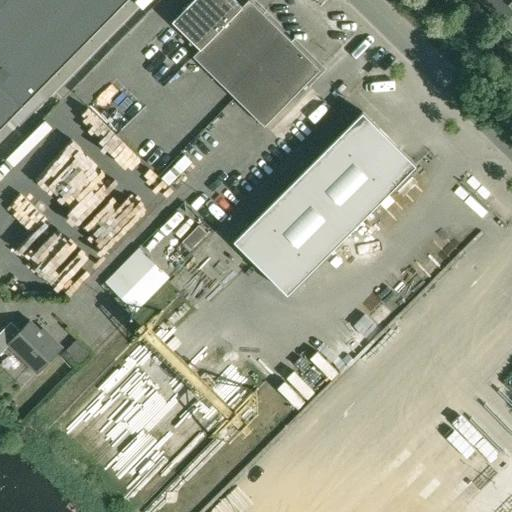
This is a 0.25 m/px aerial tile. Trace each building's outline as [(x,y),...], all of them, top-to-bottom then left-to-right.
[(0,0),(0,128),(126,0),(0,0)] [(264,126),(303,86),(320,69),(250,0),(248,0),(242,6),(235,0),(193,0),(172,22),(187,36),(200,49),(194,55),(264,126)] [(511,0),(481,0),(511,29),(511,0)] [(234,241),(288,294),(416,165),(363,112),(234,241)] [(199,225),(182,242),(191,251),(208,234),(199,225)] [(11,322),(0,333),(0,353),(8,346),(37,375),(64,347),(43,326),(41,329),(31,319),(19,330),(11,322)]
